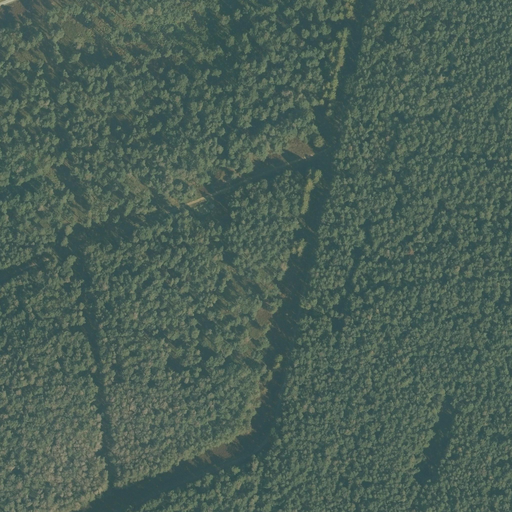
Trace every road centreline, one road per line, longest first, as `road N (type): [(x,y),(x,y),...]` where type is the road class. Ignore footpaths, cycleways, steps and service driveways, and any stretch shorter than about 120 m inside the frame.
road 1 (track): [(331,167),(267,440),(112,511)]
road 2 (track): [(412,192),(379,336),(361,352),(365,369),(379,375),(394,378),(417,360),(469,210)]
road 3 (track): [(336,146),(0,280)]
road 4 (track): [(331,167),(511,222)]
road 5 (track): [(368,0),(336,146)]
